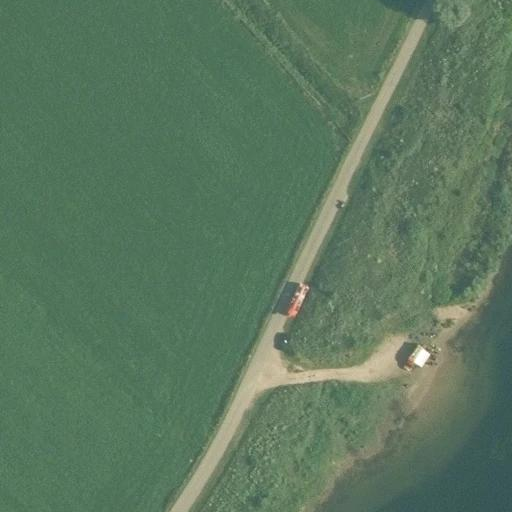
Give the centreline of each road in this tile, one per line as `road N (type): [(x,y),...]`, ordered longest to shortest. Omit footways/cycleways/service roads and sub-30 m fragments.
road 1 (unclassified): [(187,511),(212,476),(433,0)]
road 2 (track): [(262,363),(352,376),(378,367),(415,326)]
